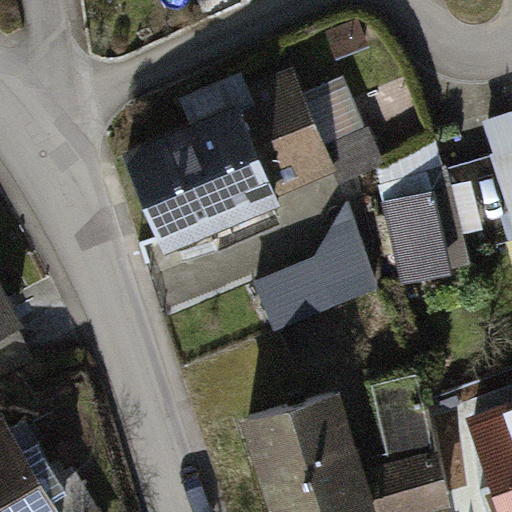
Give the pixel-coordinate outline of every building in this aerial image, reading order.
[(295,96),(284,70),(231,93),(233,98),(274,191),(327,168),(295,96)] [(338,78),(295,96),(327,168),(334,185),(377,167),(338,78)] [(278,201),(274,191),(233,98),(122,146),(167,250),(278,201)] [(511,138),(504,116),(477,126),(511,224),(511,138)] [(458,264),(438,173),(380,185),(400,276),(458,264)] [(270,329),(365,294),(337,217),(315,260),(253,287),(270,329)] [(0,331),(39,312),(0,237),(0,331)] [(425,462),(414,387),(368,393),(378,472),(425,462)] [(244,427),(265,511),(358,511),(350,479),(332,405),(244,427)] [(0,511),(84,511),(35,418),(0,436),(0,511)] [(350,479),(358,511),(428,511),(425,462),(378,472),(350,479)]
